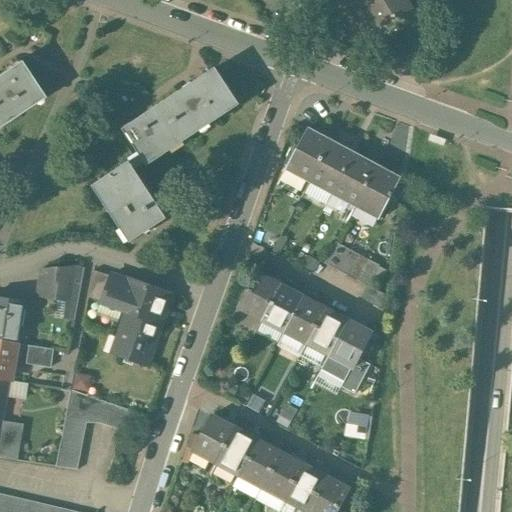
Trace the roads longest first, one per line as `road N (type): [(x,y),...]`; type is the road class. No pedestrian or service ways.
road 1 (primary): [(511,158),(476,511)]
road 2 (residential): [(213,295),(299,67)]
road 3 (residential): [(141,511),(213,295)]
road 4 (residential): [(299,67),(511,142)]
road 5 (residential): [(213,295),(66,250),(0,275)]
road 6 (residential): [(115,0),(299,67)]
